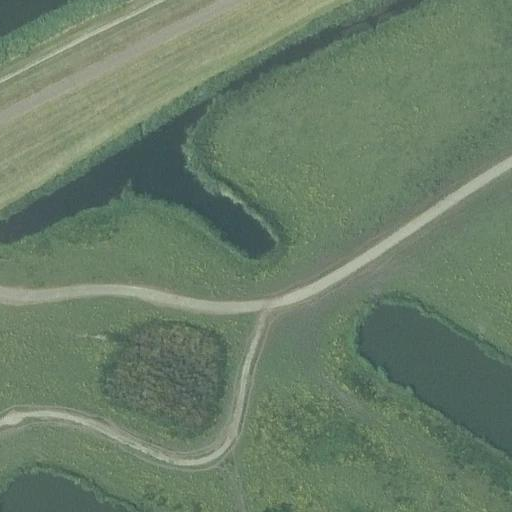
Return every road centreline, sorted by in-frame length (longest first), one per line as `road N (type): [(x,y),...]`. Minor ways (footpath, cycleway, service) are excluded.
road 1 (track): [(511,160),(355,263),(270,307)]
road 2 (track): [(270,307),(115,287),(0,288)]
road 3 (unknown): [(166,0),(0,84)]
